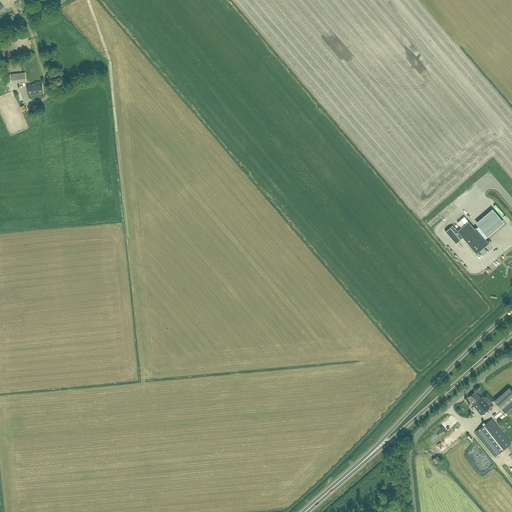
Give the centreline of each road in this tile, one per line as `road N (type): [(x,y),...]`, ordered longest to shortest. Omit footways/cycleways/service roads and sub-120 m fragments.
road 1 (trunk): [(511,310),(365,459)]
road 2 (unclassified): [(413,511),(414,439),(511,359)]
road 3 (trunk): [(365,459),(511,334)]
